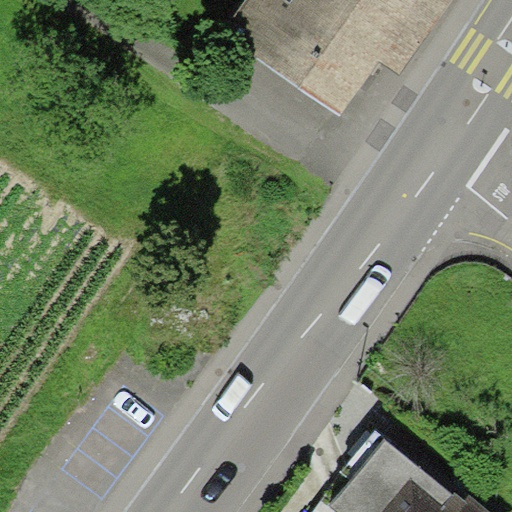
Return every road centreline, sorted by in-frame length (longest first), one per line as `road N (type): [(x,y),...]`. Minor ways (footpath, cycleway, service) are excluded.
road 1 (secondary): [(431,150),(165,511)]
road 2 (secondary): [(511,19),(431,150)]
